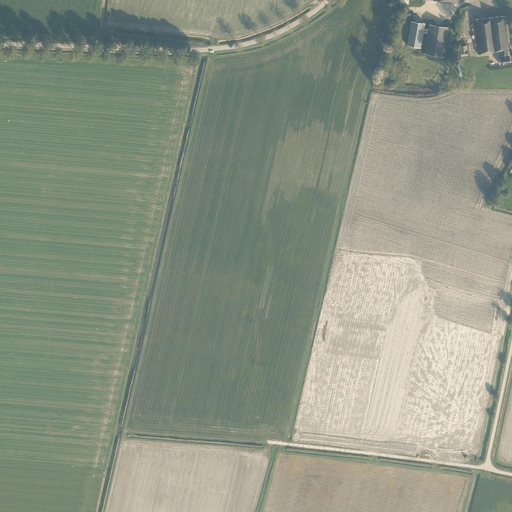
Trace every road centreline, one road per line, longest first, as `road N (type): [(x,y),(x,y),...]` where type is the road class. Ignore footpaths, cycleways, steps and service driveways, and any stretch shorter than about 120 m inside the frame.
road 1 (tertiary): [(0,43),(222,47),(268,36),(328,0)]
road 2 (track): [(485,467),(267,441)]
road 3 (unclassified): [(511,473),(485,467),(511,343)]
